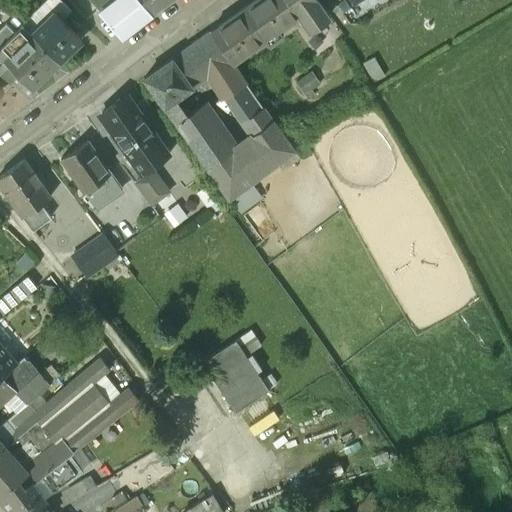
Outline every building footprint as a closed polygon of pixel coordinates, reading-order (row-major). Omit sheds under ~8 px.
[(54,11),(61,18),(71,9),(61,0),(45,0),(45,1),(54,11)] [(121,33),(150,11),(140,0),(107,0),(97,8),(121,33)] [(140,0),(150,11),(164,0),(140,0)] [(253,0),(242,8),(264,39),(297,16),(307,30),(329,15),(324,7),(318,0),(253,0)] [(209,31),(231,62),(264,39),(242,8),(209,31)] [(31,34),(58,61),(80,38),(61,18),(54,11),(31,34)] [(0,56),(17,73),(16,74),(30,88),(58,61),(31,34),(22,25),(14,32),(5,23),(0,28),(0,56)] [(185,48),(205,76),(220,98),(245,81),(231,62),(209,31),(185,48)] [(171,58),(191,86),(205,76),(185,48),(171,58)] [(0,73),(8,82),(16,74),(17,73),(0,56),(0,73)] [(171,58),(143,77),(175,122),(186,114),(174,98),(191,86),(171,58)] [(108,123),(106,125),(131,161),(159,141),(134,105),(132,107),(124,96),(100,112),(108,123)] [(186,114),(175,122),(228,198),(293,149),(263,106),(242,121),(251,135),(232,149),(200,104),(186,114)] [(83,191),(110,173),(87,139),(60,158),(83,191)] [(159,141),(131,161),(140,174),(169,155),(159,141)] [(23,159),(0,175),(0,184),(22,215),(32,208),(49,195),(23,159)] [(110,172),(110,173),(83,191),(85,194),(94,208),(122,189),(110,172)] [(32,208),(22,215),(38,237),(48,229),(32,208)] [(90,245),(102,262),(103,262),(115,254),(102,236),(90,245)] [(115,254),(103,262),(108,269),(120,260),(115,254)] [(27,278),(2,299),(10,309),(35,288),(27,278)] [(200,360),(234,411),(269,387),(236,337),(200,360)] [(1,374),(0,375),(0,392),(4,396),(13,387),(27,402),(48,384),(45,380),(48,377),(45,373),(41,376),(23,356),(1,374)] [(0,442),(27,472),(16,481),(23,489),(69,454),(137,398),(128,387),(108,403),(91,383),(109,368),(99,357),(13,430),(5,420),(0,424),(0,442)] [(0,442),(0,493),(16,481),(27,472),(0,442)] [(23,489),(16,481),(0,493),(0,500),(8,511),(34,511),(47,503),(45,500),(83,473),(69,454),(23,489)] [(59,491),(64,501),(94,485),(97,491),(100,489),(92,473),(59,491)] [(222,511),(214,492),(179,507),(181,511),(222,511)] [(136,495),(115,508),(117,511),(142,511),(146,510),(136,495)]
